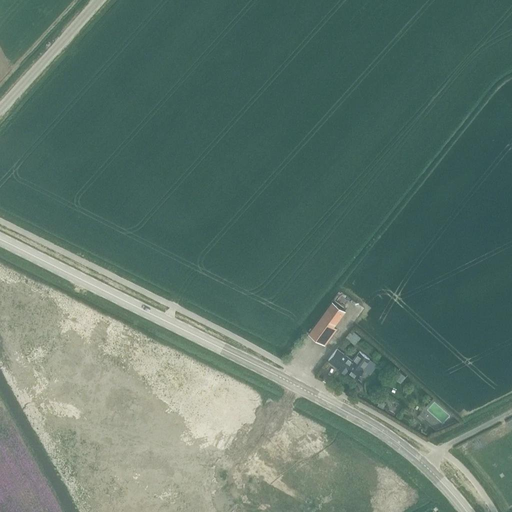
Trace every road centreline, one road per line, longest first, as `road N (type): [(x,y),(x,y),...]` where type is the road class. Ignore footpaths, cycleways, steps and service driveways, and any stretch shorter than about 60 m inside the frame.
road 1 (secondary): [(468,511),(384,435),(0,241)]
road 2 (unclassified): [(0,116),(104,0)]
